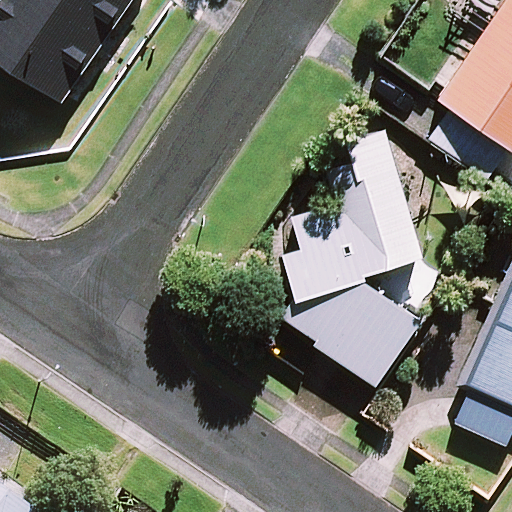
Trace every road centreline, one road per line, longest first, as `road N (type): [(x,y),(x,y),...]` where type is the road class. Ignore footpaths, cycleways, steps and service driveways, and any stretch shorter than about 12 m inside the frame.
road 1 (residential): [(298,0),(78,330)]
road 2 (residential): [(345,511),(78,330)]
